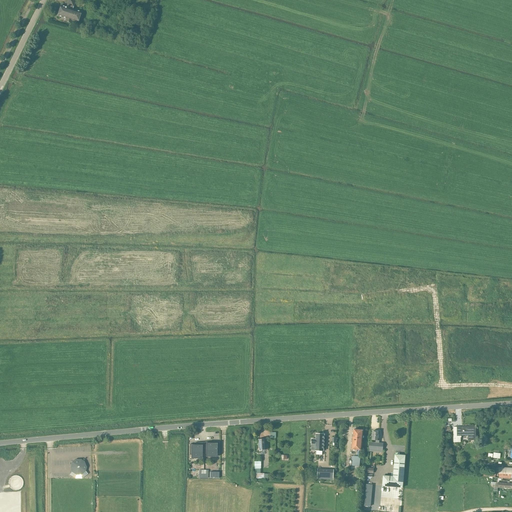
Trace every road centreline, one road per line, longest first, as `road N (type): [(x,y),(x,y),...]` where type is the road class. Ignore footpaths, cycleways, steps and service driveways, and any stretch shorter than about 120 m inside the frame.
road 1 (tertiary): [(418,231),(445,152),(24,38)]
road 2 (unclassified): [(0,442),(511,403)]
road 3 (tertiary): [(0,238),(418,231)]
road 4 (track): [(363,299),(433,289),(441,387),(511,386)]
